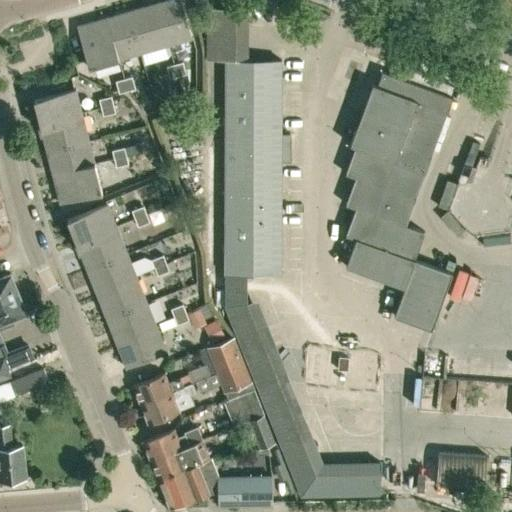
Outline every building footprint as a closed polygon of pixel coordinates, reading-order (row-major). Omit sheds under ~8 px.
[(180,0),(164,0),(153,3),(165,45),(192,38),(180,0)] [(165,45),(153,3),(128,11),(140,52),(165,45)] [(128,11),(103,18),(115,60),(140,52),(128,11)] [(115,60),(103,18),(77,25),(89,67),(115,60)] [(281,134),(281,60),(225,59),(224,273),(280,273),(280,160),(290,160),(290,134),(281,134)] [(186,73),(182,61),(174,63),(178,75),(186,73)] [(174,63),(166,66),(170,78),(178,75),(174,63)] [(346,235),(356,238),(346,265),(404,287),(394,315),(431,328),(452,273),(414,258),(424,231),(405,224),(452,96),(382,70),(377,84),(372,83),(350,143),(356,145),(346,173),(356,176),(346,203),(356,207),(346,235)] [(135,87),(132,76),(124,78),(127,90),(135,87)] [(124,78),(115,81),(119,92),(127,90),(124,78)] [(40,125),(82,114),(75,88),(33,99),(40,125)] [(111,95),(98,99),(100,107),(113,103),(111,95)] [(113,103),(100,107),(102,115),(115,111),(113,103)] [(82,114),(40,125),(47,151),(89,140),(82,114)] [(166,121),(169,131),(189,124),(185,114),(166,121)] [(95,166),(89,140),(47,151),(53,177),(95,166)] [(126,155),(124,146),(111,150),(113,158),(126,155)] [(115,166),(128,163),(126,155),(113,158),(115,166)] [(95,166),(53,177),(60,203),(102,192),(95,166)] [(446,178),(440,204),(453,207),(459,181),(446,178)] [(117,228),(107,203),(67,219),(77,244),(117,228)] [(147,213),(143,205),(131,210),(134,218),(147,213)] [(138,226),(150,220),(147,213),(134,218),(138,226)] [(117,228),(77,244),(87,269),(127,253),(117,228)] [(137,277),(127,253),(87,269),(97,293),(137,277)] [(166,262),(162,254),(151,259),(154,267),(166,262)] [(154,267),(157,275),(169,269),(166,262),(154,267)] [(0,297),(18,291),(10,272),(3,275),(0,275),(0,297)] [(137,277),(97,293),(107,318),(147,302),(137,277)] [(26,312),(18,291),(0,297),(0,328),(13,323),(11,317),(26,312)] [(157,327),(147,302),(107,318),(116,343),(157,327)] [(186,311),(182,303),(170,308),(174,316),(186,311)] [(187,313),(191,323),(204,318),(199,307),(187,313)] [(174,316),(177,324),(189,319),(186,311),(174,316)] [(215,320),(205,326),(214,342),(225,336),(215,320)] [(157,327),(116,343),(126,367),(167,351),(157,327)] [(244,362),(233,336),(207,347),(218,373),(244,362)] [(6,353),(4,357),(8,368),(33,358),(28,344),(8,352),(6,353)] [(323,371),(335,380),(344,368),(341,366),(345,361),(330,350),(322,361),(327,365),(323,371)] [(488,367),(488,356),(468,358),(469,376),(474,375),(473,368),(488,367)] [(4,357),(0,357),(0,378),(11,374),(4,357)] [(218,373),(225,392),(251,381),(244,362),(218,373)] [(43,367),(10,380),(16,395),(49,382),(43,367)] [(164,372),(133,384),(140,403),(183,385),(180,377),(168,381),(164,372)] [(183,385),(140,403),(148,422),(179,410),(179,409),(194,403),(190,394),(196,391),(192,382),(183,385)] [(253,389),(244,393),(223,401),(233,426),(263,414),(253,389)] [(263,416),(242,424),(249,443),(256,440),(259,448),(274,442),(263,416)] [(0,478),(26,475),(22,443),(12,445),(9,422),(0,423),(0,478)] [(177,438),(173,429),(144,440),(151,458),(200,439),(196,428),(184,432),(184,434),(181,435),(181,437),(177,438)] [(200,439),(151,458),(159,477),(211,457),(208,458),(200,439)] [(486,454),(438,451),(436,483),(483,487),(486,454)] [(211,457),(159,477),(170,507),(210,491),(219,491),(220,504),(236,503),(241,503),(240,478),(220,478),(211,457)] [(241,503),(273,502),(272,477),(240,478),(241,503)]
